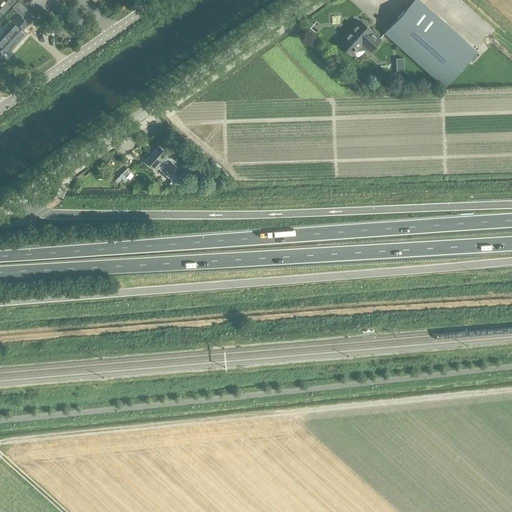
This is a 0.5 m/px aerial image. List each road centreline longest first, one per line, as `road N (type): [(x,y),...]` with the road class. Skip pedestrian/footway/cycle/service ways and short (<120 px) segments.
road 1 (motorway): [(0,302),(511,260)]
road 2 (track): [(511,301),(0,339)]
road 3 (motorway): [(511,221),(0,256)]
road 4 (motorway): [(0,272),(511,243)]
road 5 (motorway): [(511,206),(39,214),(21,196)]
road 6 (secondary): [(21,196),(309,0)]
road 7 (tertiary): [(0,108),(158,0)]
